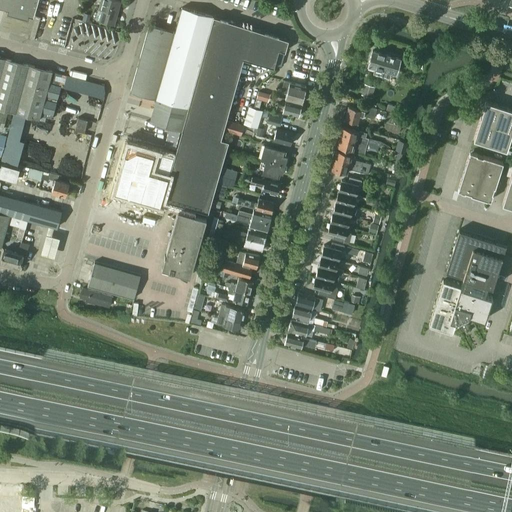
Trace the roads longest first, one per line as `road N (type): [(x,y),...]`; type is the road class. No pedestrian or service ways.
road 1 (motorway): [(0,403),(511,510)]
road 2 (motorway): [(511,473),(0,367)]
road 3 (tertiary): [(332,73),(257,351)]
road 4 (unclassified): [(511,227),(443,205),(474,105),(495,93),(511,98)]
road 5 (unclassified): [(62,285),(122,79)]
road 6 (tertiary): [(257,351),(209,511)]
road 7 (tertiary): [(220,511),(257,351)]
road 8 (unclassified): [(122,79),(0,45)]
